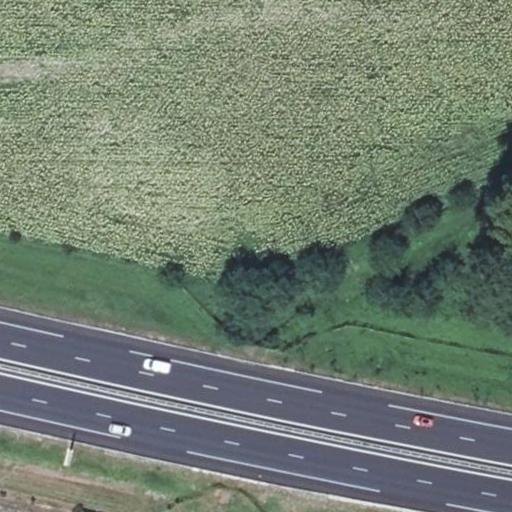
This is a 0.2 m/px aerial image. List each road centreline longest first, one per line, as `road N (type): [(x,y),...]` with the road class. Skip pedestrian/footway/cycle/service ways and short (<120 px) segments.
road 1 (motorway): [(0,394),(511,501)]
road 2 (motorway): [(511,444),(0,339)]
